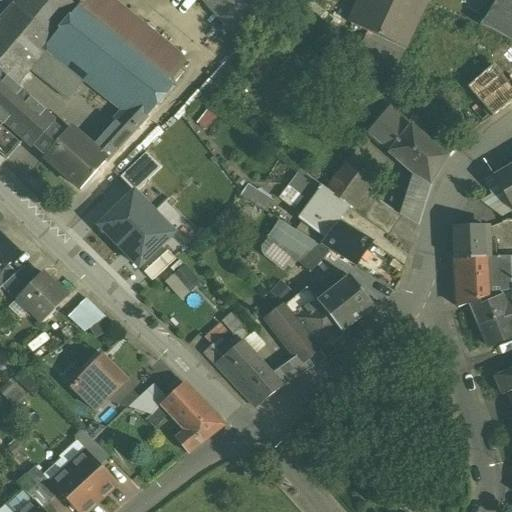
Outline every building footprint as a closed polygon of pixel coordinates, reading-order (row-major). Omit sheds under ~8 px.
[(16,0),(12,5),(33,22),(51,0),(16,0)] [(67,0),(51,0),(33,22),(52,38),(77,8),(67,0)] [(185,57),(114,0),(83,0),(77,8),(166,80),(185,57)] [(272,0),(198,0),(230,37),(272,0)] [(361,0),(350,25),(367,33),(404,50),(427,0),(361,0)] [(511,0),(504,0),(489,30),(511,42),(511,0)] [(33,22),(12,5),(0,18),(0,73),(16,87),(29,71),(29,70),(52,41),(51,40),(52,38),(33,22)] [(166,80),(77,8),(52,38),(51,40),(52,41),(91,72),(132,105),(146,116),(174,86),(166,80)] [(404,50),(367,33),(359,48),(394,73),(404,50)] [(52,41),(29,70),(29,71),(67,101),(91,72),(52,41)] [(511,90),(503,80),(492,67),(467,88),(492,117),(511,102),(511,90)] [(16,87),(0,73),(0,155),(6,161),(22,142),(31,149),(33,147),(44,157),(44,158),(65,135),(64,134),(53,124),(55,122),(16,87)] [(511,73),(503,80),(511,90),(511,73)] [(132,105),(99,142),(113,154),(146,116),(132,105)] [(411,126),(389,109),(382,117),(404,135),(411,126)] [(404,135),(382,117),(369,133),(391,152),(405,136),(404,135)] [(446,157),(411,126),(404,135),(405,136),(391,152),(414,171),(430,184),(432,181),(446,157)] [(105,161),(69,129),(64,134),(65,135),(44,158),(44,157),(43,158),(80,190),(105,161)] [(146,154),(121,178),(131,189),(136,186),(139,189),(161,170),(146,154)] [(372,184),(343,163),(321,187),(329,193),(341,178),(360,193),(349,207),(352,211),(372,184)] [(511,164),(492,176),(500,190),(511,211),(511,164)] [(321,187),(299,170),(287,186),(309,203),(321,187)] [(430,184),(414,171),(407,192),(425,202),(432,181),(430,184)] [(360,193),(341,178),(329,193),(326,197),(327,198),(345,212),(349,207),(360,193)] [(249,183),(240,194),(263,211),(272,199),(249,183)] [(400,215),(373,197),(379,188),(372,184),(352,211),(387,236),(401,217),(400,215)] [(120,247),(159,210),(139,189),(136,186),(131,189),(97,222),(120,247)] [(309,203),(297,219),(324,239),(325,238),(308,224),(327,198),(326,197),(329,193),(321,187),(309,203)] [(500,190),(480,202),(502,218),(511,211),(500,190)] [(425,202),(407,192),(400,215),(401,217),(418,226),(425,202)] [(345,212),(327,198),(308,224),(325,238),(337,222),(337,223),(345,212)] [(159,210),(120,247),(140,268),(179,231),(159,210)] [(316,244),(278,221),(267,238),(297,263),(316,244)] [(337,223),(337,222),(325,238),(324,239),(321,244),(355,265),(370,244),(337,223)] [(483,227),(452,228),(454,260),(485,258),(484,242),(483,227)] [(0,237),(0,271),(7,265),(17,254),(0,237)] [(495,242),(484,242),(485,258),(496,258),(495,242)] [(316,244),(297,263),(301,267),(298,271),(305,278),(309,274),(330,253),(316,244)] [(143,272),(152,281),(175,260),(167,250),(143,272)] [(485,258),(454,260),(457,308),(486,298),(486,284),(485,258)] [(496,258),(485,258),(486,284),(510,283),(509,258),(496,258)] [(192,311),(205,300),(193,287),(200,282),(184,264),(165,280),(192,311)] [(7,265),(0,271),(0,289),(3,287),(16,274),(7,265)] [(41,273),(34,281),(22,270),(16,274),(3,287),(41,324),(67,298),(41,273)] [(349,277),(339,285),(334,280),(323,289),(327,294),(317,303),(341,334),(374,309),(349,277)] [(317,303),(306,289),(284,307),(284,308),(320,351),(341,334),(317,303)] [(511,291),(497,298),(505,316),(506,318),(511,316),(511,291)] [(497,298),(471,308),(479,327),(505,316),(497,298)] [(86,299),(68,318),(83,333),(105,318),(86,299)] [(320,351),(284,308),(273,317),(308,360),(313,367),(324,360),(320,351)] [(230,313),(221,321),(233,335),(242,326),(230,313)] [(505,316),(479,327),(487,347),(511,336),(511,333),(506,318),(505,316)] [(107,317),(87,330),(95,342),(115,329),(107,317)] [(308,360),(273,317),(264,324),(293,359),(285,365),(290,371),(308,360)] [(219,324),(204,338),(211,346),(212,346),(227,332),(219,324)] [(252,332),(231,351),(222,340),(213,347),(212,346),(211,346),(204,353),(255,408),(281,388),(252,357),(264,346),(253,334),(254,334),(252,332)] [(127,381),(103,357),(86,374),(110,398),(123,385),(127,381)] [(308,360),(290,371),(295,379),(313,367),(308,360)] [(511,370),(495,378),(502,396),(511,391),(511,370)] [(110,398),(86,374),(71,388),(95,412),(107,400),(110,398)] [(221,424),(184,384),(161,405),(170,412),(181,421),(177,425),(182,430),(173,438),(187,454),(221,426),(221,425),(221,424)] [(147,391),(137,400),(123,385),(110,398),(107,400),(150,415),(161,405),(147,391)] [(327,404),(331,410),(346,398),(341,393),(327,404)] [(170,412),(161,405),(150,415),(145,420),(155,429),(170,412)] [(108,459),(83,432),(74,440),(85,452),(99,467),(108,459)] [(99,467),(85,452),(68,468),(99,501),(116,485),(99,467)] [(87,511),(99,501),(68,468),(50,485),(75,511),(87,511)] [(50,502),(35,485),(26,493),(33,502),(41,510),(50,502)] [(42,511),(41,510),(33,502),(21,511),(42,511)]
